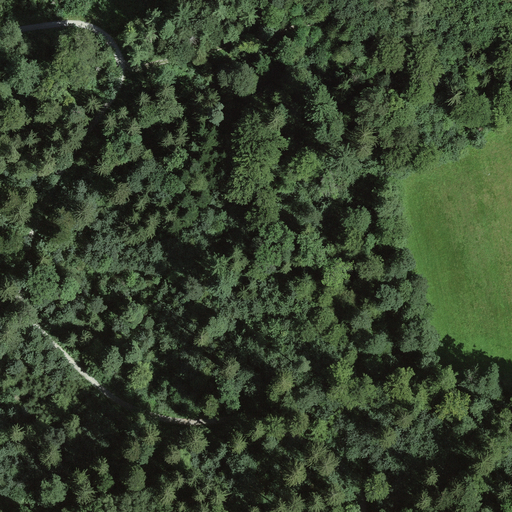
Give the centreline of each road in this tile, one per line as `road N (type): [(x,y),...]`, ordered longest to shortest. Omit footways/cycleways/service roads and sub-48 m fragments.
road 1 (track): [(0,31),(53,22),(91,26),(114,45),(123,73),(64,163),(26,246),(20,301),(36,327),(111,397),(148,414),(201,425),(248,417),(333,458),(359,481),(363,511)]
road 2 (track): [(334,0),(306,24),(123,73)]
